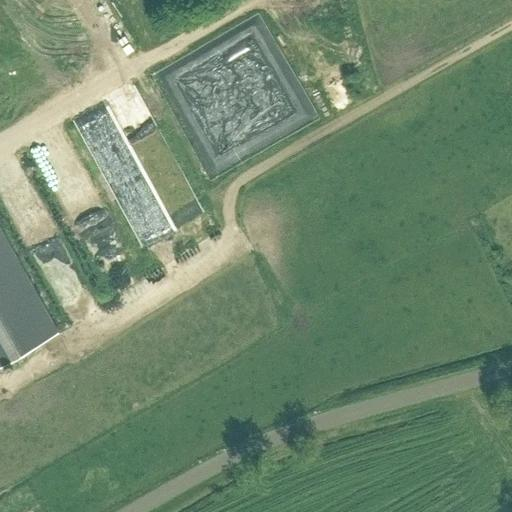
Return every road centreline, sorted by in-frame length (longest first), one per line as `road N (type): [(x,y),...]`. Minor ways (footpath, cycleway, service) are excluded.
road 1 (unclassified): [(136,511),(270,439),(511,366)]
road 2 (track): [(231,246),(228,200),(235,186),(511,25)]
